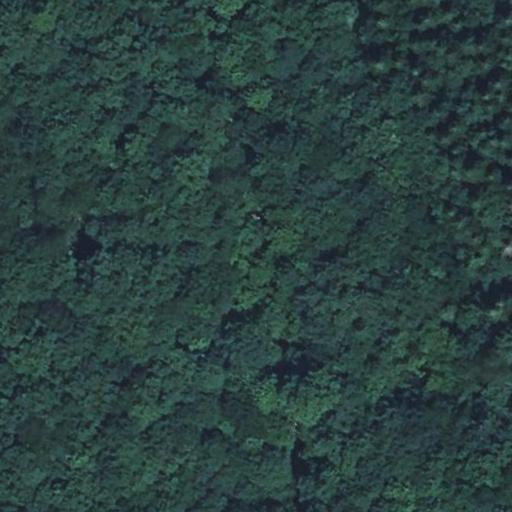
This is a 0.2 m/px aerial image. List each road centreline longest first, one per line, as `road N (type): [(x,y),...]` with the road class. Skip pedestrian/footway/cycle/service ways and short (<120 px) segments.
road 1 (track): [(303,511),(300,342),(213,0)]
road 2 (track): [(337,0),(511,389)]
